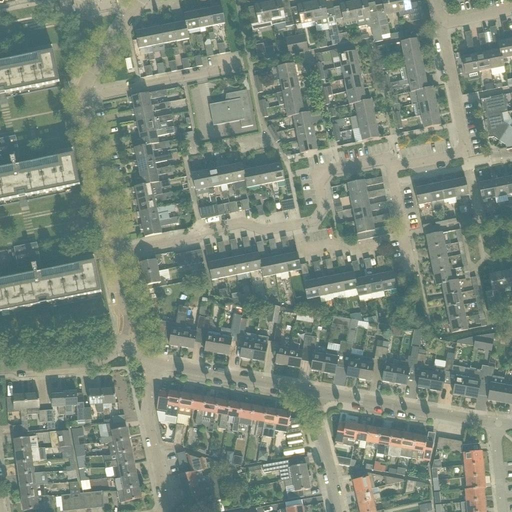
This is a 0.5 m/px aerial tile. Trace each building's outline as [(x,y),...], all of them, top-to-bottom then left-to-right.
[(272,22),(267,0),(254,3),(255,7),(258,24),(272,22)] [(294,27),(290,9),(283,11),(280,0),(267,0),(272,22),(273,28),(285,25),(286,28),(294,27)] [(301,24),(314,22),(309,0),(297,3),(301,24)] [(336,21),(334,11),(332,2),(324,3),(323,0),(309,0),(314,22),(314,21),(315,26),(328,24),(329,30),(332,29),(333,36),(330,37),(332,46),(340,45),(338,35),(336,21)] [(344,24),(357,21),(352,0),(349,0),(340,2),(341,6),(340,6),(344,24)] [(352,0),(357,21),(358,27),(366,26),(371,29),(373,41),(374,41),(375,43),(383,41),(382,40),(381,36),(379,27),(376,13),(369,14),(366,0),(352,0)] [(395,0),(382,0),(385,15),(398,13),(395,0)] [(395,0),(398,13),(411,10),(408,0),(395,0)] [(212,27),(209,10),(208,7),(202,8),(201,10),(202,11),(197,12),(196,12),(200,29),(200,33),(205,32),(205,28),(212,27)] [(221,7),(209,10),(212,27),(225,24),(221,7)] [(200,29),(196,12),(197,12),(196,10),(190,11),(189,12),(189,14),(183,15),(185,23),(187,32),(200,29)] [(505,42),(498,43),(498,44),(499,51),(500,51),(501,59),(502,59),(511,56),(511,50),(510,41),(511,41),(511,40),(509,31),(508,31),(506,21),(501,22),(505,42)] [(185,23),(173,25),(176,42),(189,39),(187,32),(185,23)] [(173,25),(160,28),(164,44),(176,42),(173,25)] [(388,25),(379,27),(381,36),(382,40),(390,38),(388,25)] [(487,53),(491,69),(492,76),(505,73),(502,59),(501,59),(500,51),(499,51),(498,44),(498,43),(498,42),(495,27),(489,28),(490,32),(490,33),(494,52),(488,53),(487,53)] [(160,28),(148,30),(151,47),(164,44),(160,28)] [(151,47),(148,30),(135,32),(138,49),(151,47)] [(466,74),(478,72),(475,56),(471,32),(465,33),(468,52),(466,53),(465,52),(459,53),(461,64),(463,64),(466,74)] [(346,33),(338,35),(340,45),(348,43),(346,33)] [(478,72),(491,69),(487,53),(488,53),(484,34),(478,35),(480,45),(481,54),(475,56),(478,72)] [(304,35),(296,37),(299,53),(308,51),(304,35)] [(299,53),(296,37),(285,39),(289,55),(299,53)] [(403,55),(420,52),(417,39),(401,42),(403,55)] [(255,46),(257,55),(265,53),(263,44),(255,46)] [(335,69),(336,69),(341,68),(358,64),(354,46),(331,51),(333,59),(335,69)] [(0,99),(60,88),(53,52),(0,62),(0,99)] [(406,67),(422,64),(420,52),(403,55),(406,67)] [(163,64),(157,65),(159,75),(165,74),(163,64)] [(277,68),(280,80),(296,77),(294,64),(277,68)] [(342,73),(344,80),(360,77),(358,64),(341,68),(336,69),(337,74),(342,73)] [(408,80),(425,76),(422,64),(406,67),(399,69),(402,81),(408,80)] [(411,93),(416,92),(416,91),(427,89),(425,76),(408,80),(402,81),(398,82),(389,84),(390,88),(409,85),(411,93)] [(281,85),(282,93),(299,89),(296,77),(280,80),(277,81),(278,85),(281,85)] [(344,80),(346,93),(363,89),(360,77),(344,80)] [(416,91),(416,92),(419,104),(435,101),(433,88),(427,89),(416,91)] [(282,93),(285,105),(301,102),(299,89),(282,93)] [(349,105),(355,104),(354,104),(365,102),(365,101),(363,89),(346,93),(349,105)] [(133,103),(134,109),(151,106),(150,100),(157,98),(168,96),(166,90),(148,94),(131,97),(132,98),(128,98),(129,103),(133,103)] [(210,106),(213,126),(240,121),(241,128),(252,126),(246,91),(228,94),(230,102),(210,106)] [(484,113),(485,117),(501,114),(507,113),(504,95),(480,100),(483,113),(484,113)] [(354,104),(355,104),(357,116),(374,113),(371,100),(365,101),(365,102),(354,104)] [(415,118),(421,116),(438,113),(435,101),(419,104),(413,105),(415,118)] [(287,118),(293,117),(293,116),(304,114),(301,102),(285,105),(287,118)] [(135,116),(137,122),(153,119),(152,112),(170,109),(169,103),(151,106),(134,109),(134,110),(131,111),(132,115),(135,116)] [(293,117),(295,129),(312,126),(309,113),(304,114),(293,116),(293,117)] [(357,116),(359,129),(376,126),(374,113),(357,116)] [(438,113),(421,116),(424,129),(440,126),(438,113)] [(493,138),(499,141),(509,126),(503,122),(501,114),(485,117),(486,121),(484,121),(488,139),(493,138)] [(167,129),(166,122),(172,121),(171,115),(161,117),(153,119),(137,122),(133,123),(134,128),(138,128),(139,135),(156,131),(167,129)] [(140,140),(142,147),(158,143),(157,137),(165,135),(180,132),(178,126),(167,129),(156,131),(139,135),(136,135),(137,140),(140,140)] [(267,128),(271,136),(276,133),(271,126),(267,128)] [(295,129),(298,141),(314,138),(312,126),(295,129)] [(376,126),(359,129),(362,142),(379,138),(376,126)] [(511,128),(509,126),(499,141),(505,145),(506,151),(511,149),(511,128)] [(276,133),(271,136),(276,143),(280,140),(276,133)] [(314,138),(298,141),(300,154),(317,151),(314,138)] [(0,207),(81,191),(73,155),(19,165),(16,147),(9,148),(7,140),(0,140),(0,167),(0,169),(0,168),(0,207)] [(135,154),(137,161),(154,158),(154,157),(152,151),(170,148),(169,142),(159,144),(158,144),(158,143),(142,147),(134,148),(134,149),(131,149),(132,154),(135,154)] [(138,167),(139,173),(139,174),(156,170),(155,164),(172,160),(171,154),(161,156),(154,157),(154,158),(137,161),(133,162),(134,167),(138,167)] [(233,184),(245,181),(243,172),(244,172),(242,164),(230,167),(233,184)] [(272,184),(273,191),(278,190),(277,182),(284,181),(281,164),(268,167),(272,184)] [(140,179),(142,186),(159,183),(157,176),(165,174),(175,172),(174,166),(156,170),(139,174),(139,173),(136,174),(137,179),(140,179)] [(220,186),(233,184),(230,167),(217,169),(220,186)] [(259,186),(272,184),(268,167),(256,169),(259,186)] [(205,172),(209,194),(209,195),(214,194),(213,188),(220,186),(217,169),(205,172)] [(246,189),(259,186),(256,169),(244,172),(243,172),(245,181),(246,189)] [(209,194),(205,172),(192,175),(196,196),(209,194)] [(503,179),(507,196),(508,198),(511,197),(511,195),(511,194),(511,177),(509,178),(508,175),(503,176),(503,179)] [(347,184),(350,197),(367,194),(367,193),(365,187),(383,184),(383,183),(382,183),(381,178),(382,178),(364,181),(347,184)] [(468,196),(465,179),(457,181),(456,178),(451,179),(452,182),(455,198),(456,198),(456,201),(461,200),(460,197),(468,196)] [(491,182),(494,198),(495,198),(496,201),(500,200),(499,197),(507,196),(503,179),(496,181),(495,178),(490,179),(491,182)] [(136,193),(137,200),(154,197),(154,196),(153,190),(160,189),(170,187),(169,181),(159,183),(142,186),(134,187),(134,188),(131,188),(132,193),(136,193)] [(455,198),(452,182),(445,183),(444,181),(439,182),(440,184),(443,201),(444,201),(444,203),(448,202),(447,200),(455,198)] [(494,198),(491,182),(484,183),(483,181),(478,182),(479,184),(478,184),(482,201),(483,203),(487,203),(487,200),(494,198)] [(427,187),(431,203),(432,209),(444,206),(443,201),(440,184),(433,186),(432,183),(427,184),(427,187)] [(418,206),(431,203),(427,187),(420,188),(419,186),(414,187),(415,189),(418,206)] [(350,197),(352,210),(369,206),(368,200),(379,197),(377,191),(367,193),(367,194),(350,197)] [(138,206),(140,212),(156,209),(155,202),(163,201),(173,199),(172,193),(162,195),(154,196),(154,197),(137,200),(134,201),(135,205),(138,206)] [(241,201),(243,211),(249,210),(247,200),(241,201)] [(229,204),(231,214),(237,213),(235,202),(229,204)] [(352,210),(355,222),(372,218),(370,212),(378,210),(377,204),(369,206),(352,210)] [(141,218),(142,225),(159,221),(158,215),(166,213),(175,211),(174,205),(164,207),(156,209),(140,212),(136,213),(137,218),(141,218)] [(199,209),(201,220),(219,216),(217,206),(216,205),(199,209)] [(217,206),(219,216),(225,215),(223,205),(217,206)] [(372,218),(355,222),(357,234),(356,234),(358,241),(390,235),(388,227),(374,230),(373,224),(390,221),(389,214),(372,218)] [(159,221),(142,225),(139,225),(140,230),(143,230),(145,238),(161,234),(160,227),(168,226),(178,224),(177,218),(159,221)] [(426,237),(428,249),(444,246),(442,233),(426,237)] [(275,276),(288,273),(285,256),(284,256),(277,258),(276,256),(278,255),(274,240),(269,241),(268,241),(272,259),(275,276)] [(428,249),(431,261),(447,258),(444,246),(428,249)] [(0,313),(101,293),(95,262),(40,272),(36,252),(30,253),(28,247),(11,250),(13,259),(21,257),(25,276),(0,280),(0,313)] [(249,273),(261,271),(258,254),(252,255),(250,247),(244,249),(245,256),(249,273)] [(288,273),(301,270),(300,266),(297,253),(290,255),(289,247),(283,248),(284,256),(285,256),(288,273)] [(201,250),(195,251),(197,264),(203,262),(201,250)] [(236,276),(249,273),(245,256),(239,258),(237,250),(231,251),(233,259),(236,276)] [(195,251),(188,253),(191,265),(197,264),(195,251)] [(224,278),(236,276),(233,259),(227,260),(225,252),(219,253),(221,261),(220,261),(224,278)] [(263,278),(275,276),(272,259),(266,260),(264,252),(258,253),(258,254),(261,271),(263,278)] [(188,253),(182,254),(184,266),(191,265),(188,253)] [(184,266),(182,254),(176,255),(178,268),(184,266)] [(138,264),(141,275),(158,272),(157,266),(159,266),(161,261),(160,255),(150,257),(151,261),(138,264)] [(211,281),(224,278),(220,261),(214,263),(213,255),(207,256),(208,264),(211,281)] [(337,258),(341,276),(341,275),(345,292),(356,290),(357,290),(353,273),(347,274),(345,266),(343,257),(337,258)] [(431,261),(433,273),(449,269),(447,258),(431,261)] [(325,261),(328,278),(329,278),(332,295),(345,292),(341,275),(341,276),(334,277),(331,259),(330,259),(330,260),(325,261),(325,260),(325,261)] [(364,260),(367,278),(371,295),(383,292),(379,275),(373,277),(370,259),(369,259),(369,260),(364,261),(364,260)] [(312,263),(316,281),(320,297),(332,295),(329,278),(328,278),(322,279),(318,262),(318,263),(313,264),(313,263),(312,263)] [(300,266),(301,270),(302,275),(307,300),(320,297),(316,281),(310,282),(306,264),(300,266)] [(380,275),(379,275),(383,292),(396,289),(393,273),(386,274),(384,266),(378,267),(380,275)] [(436,286),(442,285),(442,284),(452,282),(449,269),(433,273),(436,286)] [(511,270),(502,273),(505,289),(511,287),(511,270)] [(353,272),(353,273),(357,290),(356,290),(358,297),(371,295),(367,278),(361,279),(359,271),(353,272)] [(158,272),(141,275),(143,286),(155,284),(156,288),(166,286),(165,280),(161,277),(159,277),(158,272)] [(505,289),(502,273),(489,276),(492,292),(497,291),(497,293),(506,292),(505,289)] [(442,284),(442,285),(444,297),(460,294),(457,281),(452,282),(442,284)] [(444,297),(447,309),(463,306),(460,294),(444,297)] [(197,329),(203,330),(205,318),(208,299),(202,299),(199,317),(197,329)] [(228,305),(243,307),(244,302),(229,299),(228,305)] [(267,322),(277,324),(278,317),(279,307),(270,306),(267,322)] [(447,309),(449,320),(465,317),(463,306),(447,309)] [(186,319),(187,316),(178,314),(175,329),(172,328),(169,346),(181,348),(186,319)] [(204,352),(217,354),(221,330),(221,329),(218,329),(216,328),(215,327),(214,325),(213,324),(213,322),(212,320),(213,318),(207,317),(207,318),(205,318),(203,330),(202,334),(207,335),(204,352)] [(277,324),(273,343),(279,344),(283,318),(278,317),(277,324)] [(465,317),(449,320),(451,333),(467,330),(465,317)] [(186,319),(181,348),(193,350),(196,333),(192,332),(194,320),(186,319)] [(240,358),(252,360),(256,336),(245,334),(247,320),(241,319),(240,324),(241,324),(238,337),(243,338),(243,342),(240,358)] [(166,323),(154,321),(157,338),(163,339),(166,323)] [(232,336),(238,337),(241,324),(240,324),(234,323),(232,336)] [(221,330),(217,354),(229,356),(232,339),(228,339),(230,332),(221,330)] [(358,379),(362,358),(363,350),(352,348),(355,333),(348,332),(346,343),(344,356),(350,357),(346,377),(358,379)] [(474,348),(492,351),(495,334),(494,334),(476,338),(474,348)] [(256,336),(252,360),(264,363),(267,346),(269,338),(256,336)] [(303,348),(309,349),(311,337),(305,336),(303,348)] [(311,337),(309,349),(315,351),(317,338),(311,337)] [(290,350),(287,367),(299,369),(302,352),(298,351),(299,344),(297,344),(298,339),(292,338),(290,350)] [(457,342),(456,343),(456,344),(473,346),(474,338),(457,342)] [(374,359),(380,360),(382,348),(383,341),(377,340),(374,359)] [(339,355),(344,356),(346,343),(340,342),(339,352),(327,350),(325,356),(326,356),(323,373),(335,375),(339,355)] [(275,365),(287,367),(290,350),(278,348),(275,365)] [(418,354),(418,350),(412,348),(410,358),(417,359),(418,354)] [(311,371),(323,373),(326,356),(325,356),(314,354),(311,371)] [(417,388),(430,391),(434,367),(425,365),(426,356),(418,354),(417,359),(415,368),(421,369),(417,388)] [(441,393),(444,376),(445,373),(445,372),(451,373),(453,361),(454,357),(447,356),(444,369),(434,367),(430,391),(441,393)] [(362,358),(358,379),(370,382),(374,360),(362,358)] [(398,361),(386,359),(386,361),(382,382),(394,384),(398,361)] [(408,376),(409,370),(411,370),(413,362),(405,360),(405,362),(398,361),(394,384),(406,386),(408,376)] [(481,378),(486,380),(489,367),(482,366),(481,376),(469,373),(465,397),(477,399),(480,383),(481,378)] [(488,401),(500,403),(503,386),(504,386),(505,379),(504,378),(493,376),(494,368),(489,367),(486,380),(491,380),(491,385),(488,401)] [(465,397),(469,373),(470,369),(462,368),(462,370),(455,368),(454,374),(456,374),(453,395),(465,397)] [(503,386),(500,403),(511,405),(511,404),(511,387),(504,386),(503,386)] [(103,404),(102,390),(89,391),(90,405),(96,405),(97,413),(103,413),(103,404)] [(115,390),(102,390),(103,404),(116,404),(115,390)] [(77,392),(64,393),(65,415),(72,415),(71,407),(78,406),(77,392)] [(165,416),(177,418),(181,394),(169,392),(168,397),(159,395),(156,412),(165,413),(165,416)] [(65,415),(64,393),(51,394),(52,408),(59,407),(59,416),(65,415)] [(39,394),(26,395),(27,409),(40,408),(39,394)] [(188,427),(191,410),(193,397),(181,394),(177,418),(176,425),(173,444),(181,445),(184,426),(188,427)] [(27,409),(26,395),(13,396),(14,410),(20,410),(21,421),(27,421),(27,409)] [(201,426),(202,418),(205,399),(193,397),(191,410),(197,411),(195,425),(201,426)] [(212,433),(216,414),(218,401),(205,399),(202,418),(210,420),(208,432),(212,433)] [(225,430),(228,417),(230,403),(218,401),(216,414),(221,415),(219,429),(225,430)] [(237,432),(239,424),(242,405),(230,403),(228,417),(234,418),(232,431),(237,432)] [(239,424),(251,426),(252,421),(254,407),(242,405),(239,424)] [(263,429),(266,409),(254,407),(252,421),(251,426),(250,435),(261,437),(263,429)] [(270,431),(275,431),(278,411),(266,409),(263,429),(270,431)] [(53,410),(46,411),(47,423),(47,430),(54,430),(53,410)] [(47,423),(46,411),(39,411),(40,423),(42,423),(43,431),(47,430),(47,423)] [(278,411),(275,431),(286,434),(289,448),(284,449),(284,450),(283,450),(284,457),(285,457),(285,458),(304,455),(298,421),(290,419),(291,414),(278,411)] [(104,425),(106,425),(113,424),(113,425),(121,424),(121,423),(125,423),(124,416),(112,417),(112,419),(103,420),(104,425)] [(353,448),(354,447),(357,426),(346,424),(346,423),(345,423),(345,425),(339,424),(335,444),(353,448)] [(101,446),(108,444),(129,441),(126,428),(122,429),(121,424),(113,425),(113,424),(106,425),(109,438),(100,439),(101,446)] [(25,432),(25,425),(13,427),(13,434),(25,432)] [(360,442),(366,443),(369,428),(357,426),(354,447),(358,448),(360,442)] [(366,443),(377,445),(378,445),(380,430),(369,428),(366,443)] [(72,430),(75,447),(79,445),(78,438),(84,437),(83,429),(72,430)] [(70,439),(69,430),(57,432),(59,448),(71,446),(70,439)] [(384,456),(388,456),(392,432),(380,430),(378,445),(377,445),(377,450),(384,452),(384,456)] [(400,458),(400,457),(404,434),(392,432),(388,456),(400,458)] [(400,457),(411,459),(415,436),(404,434),(400,457)] [(415,436),(411,459),(417,460),(418,457),(423,458),(423,460),(429,462),(433,443),(432,443),(432,444),(426,443),(427,438),(415,436)] [(14,440),(16,452),(31,450),(29,438),(14,440)] [(438,438),(436,449),(443,450),(445,439),(438,438)] [(451,440),(445,439),(443,450),(449,451),(451,440)] [(457,441),(451,440),(449,451),(455,453),(457,441)] [(111,456),(117,455),(131,452),(129,441),(108,444),(111,456)] [(463,442),(457,441),(455,453),(461,454),(463,442)] [(79,445),(75,447),(76,455),(76,458),(85,456),(83,445),(79,445)] [(73,455),(71,446),(59,448),(58,448),(59,453),(68,452),(69,456),(73,455)] [(16,452),(17,464),(32,462),(40,461),(38,449),(31,450),(16,452)] [(106,469),(112,467),(119,466),(119,467),(134,464),(131,452),(117,455),(118,461),(104,464),(106,469)] [(463,454),(464,466),(482,464),(481,452),(463,454)] [(177,455),(180,468),(187,466),(184,453),(177,455)] [(179,476),(182,488),(208,482),(208,481),(210,481),(209,475),(204,477),(202,470),(205,470),(202,457),(187,453),(191,473),(179,476)] [(242,458),(234,456),(232,465),(241,466),(242,458)] [(84,457),(77,458),(77,462),(79,470),(83,470),(86,469),(84,457)] [(284,481),(284,482),(308,478),(305,465),(298,466),(297,459),(262,465),(264,473),(279,471),(281,482),(284,481)] [(17,464),(19,476),(34,474),(32,462),(17,464)] [(65,467),(66,473),(72,471),(76,471),(75,463),(70,464),(71,466),(65,467)] [(112,467),(115,479),(122,479),(136,476),(134,464),(119,467),(119,466),(112,467)] [(464,466),(465,478),(483,477),(482,464),(464,466)] [(404,476),(405,471),(406,469),(398,468),(397,470),(396,475),(404,476)] [(431,469),(433,482),(438,481),(446,481),(445,469),(445,468),(431,469)] [(72,471),(66,473),(68,480),(78,479),(76,471),(72,471)] [(356,492),(371,489),(375,488),(372,474),(360,472),(352,474),(354,481),(353,481),(356,492)] [(19,476),(20,488),(35,486),(40,485),(39,473),(34,474),(19,476)] [(115,479),(117,492),(139,487),(136,476),(122,479),(115,479)] [(385,477),(387,485),(404,482),(404,480),(385,477)] [(465,478),(466,490),(467,490),(483,489),(484,489),(483,477),(465,478)] [(308,478),(284,482),(285,487),(294,486),(295,491),(286,493),(288,500),(304,497),(303,491),(310,490),(308,478)] [(414,487),(415,482),(407,481),(404,494),(413,493),(414,487)] [(208,482),(182,488),(185,500),(194,498),(196,505),(194,506),(213,502),(211,494),(199,497),(198,490),(209,488),(208,482)] [(69,483),(71,495),(71,499),(74,499),(80,498),(80,494),(78,483),(69,483)] [(20,488),(22,499),(37,497),(45,497),(45,496),(44,485),(40,485),(35,486),(20,488)] [(139,487),(117,492),(119,504),(141,499),(139,487)] [(381,499),(379,494),(372,496),(371,489),(356,492),(358,504),(374,501),(381,499)] [(465,490),(466,503),(484,501),(483,489),(467,490),(466,490),(465,490)] [(37,497),(22,499),(23,511),(38,510),(37,503),(50,502),(49,496),(45,496),(45,497),(37,497)] [(68,499),(61,500),(62,511),(63,511),(70,511),(68,499)] [(358,504),(360,511),(376,511),(374,501),(358,504)] [(485,511),(484,501),(466,503),(460,503),(461,511),(485,511)]
